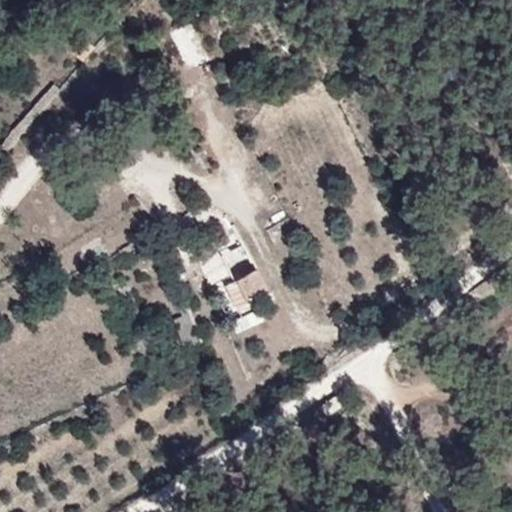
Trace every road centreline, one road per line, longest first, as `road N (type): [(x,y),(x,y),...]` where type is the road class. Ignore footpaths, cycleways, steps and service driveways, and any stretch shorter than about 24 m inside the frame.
road 1 (unclassified): [(135,511),(364,362)]
road 2 (unclassified): [(364,362),(511,246)]
road 3 (unclassified): [(439,511),(364,362)]
